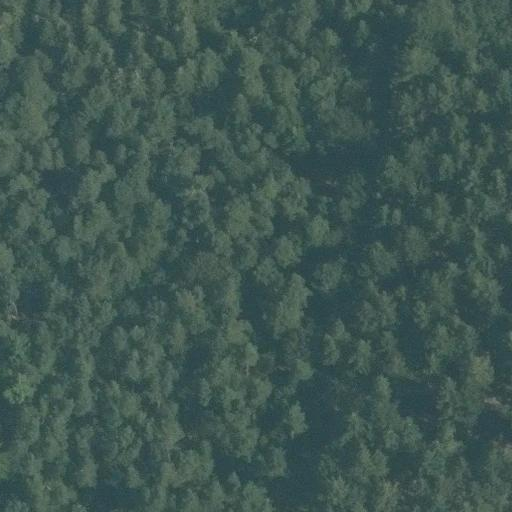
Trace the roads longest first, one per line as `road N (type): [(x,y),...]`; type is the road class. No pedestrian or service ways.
road 1 (track): [(417,0),(324,511)]
road 2 (unknown): [(511,402),(348,388),(0,320)]
